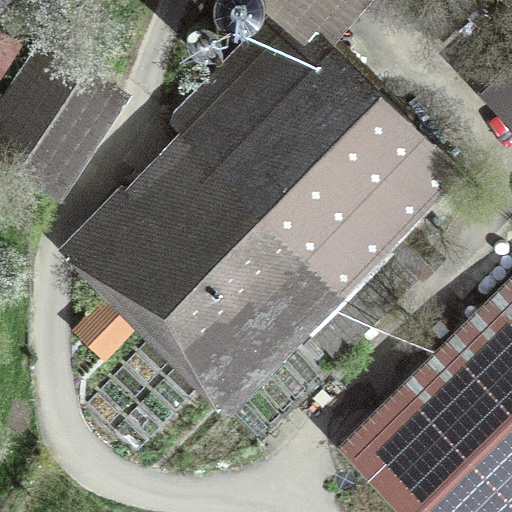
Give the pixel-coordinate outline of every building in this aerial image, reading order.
[(279,0),(290,10),(317,0),(279,0)] [(443,30),(473,0),(422,0),(418,5),(443,30)] [(144,210),(107,247),(109,249),(229,370),(292,308),(340,355),(442,252),(423,234),(471,185),(326,39),(298,45),(211,132),(203,124),(131,196),(144,210)] [(0,120),(0,145),(55,182),(115,93),(48,49),(0,120)] [(511,82),(503,92),(511,101),(511,82)] [(511,511),(511,281),(346,445),(412,511),(511,511)] [(73,341),(92,359),(113,336),(94,318),(73,341)]
